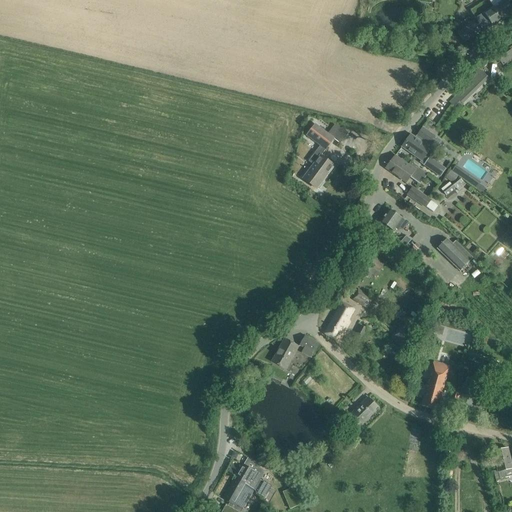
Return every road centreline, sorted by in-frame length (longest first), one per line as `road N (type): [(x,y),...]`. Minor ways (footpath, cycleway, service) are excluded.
road 1 (unclassified): [(302,319),(336,285),(391,150),(511,24)]
road 2 (unclassified): [(511,440),(398,406),(302,319)]
road 3 (unclassified): [(194,511),(220,460),(230,379),(252,350),(302,319)]
